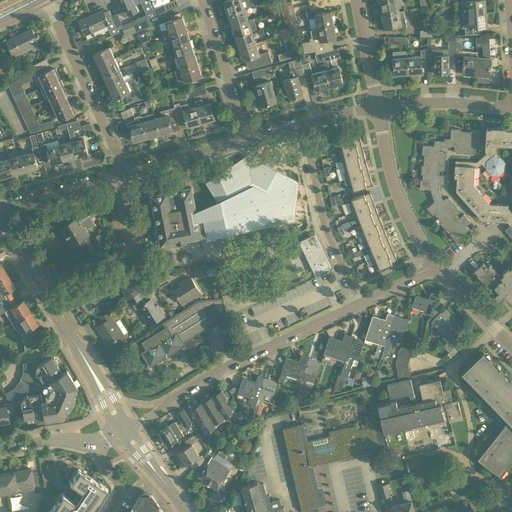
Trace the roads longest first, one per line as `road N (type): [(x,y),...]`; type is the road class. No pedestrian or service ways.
road 1 (residential): [(124,431),(201,382),(433,265)]
road 2 (residential): [(124,431),(0,223)]
road 3 (residential): [(122,173),(47,0)]
road 4 (residential): [(433,265),(400,209),(377,107)]
road 5 (residential): [(249,139),(203,0)]
road 6 (residential): [(511,110),(453,102),(377,107)]
road 7 (residential): [(377,107),(249,139)]
road 8 (residential): [(249,139),(122,173)]
road 9 (residential): [(122,173),(0,207)]
